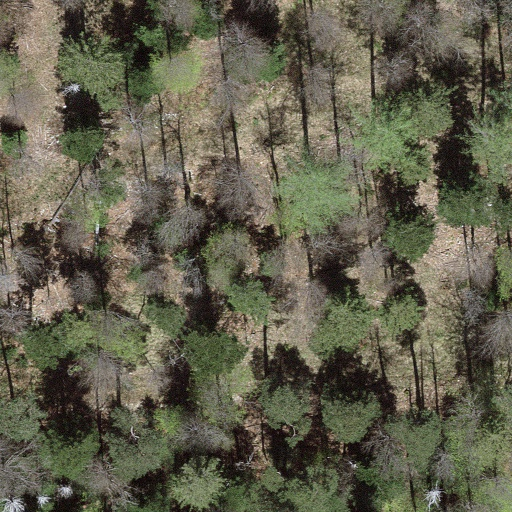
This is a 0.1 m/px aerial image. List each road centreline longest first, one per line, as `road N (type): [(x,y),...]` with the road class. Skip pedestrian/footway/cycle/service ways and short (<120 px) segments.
road 1 (track): [(0,184),(511,53)]
road 2 (track): [(0,373),(231,377),(511,351)]
